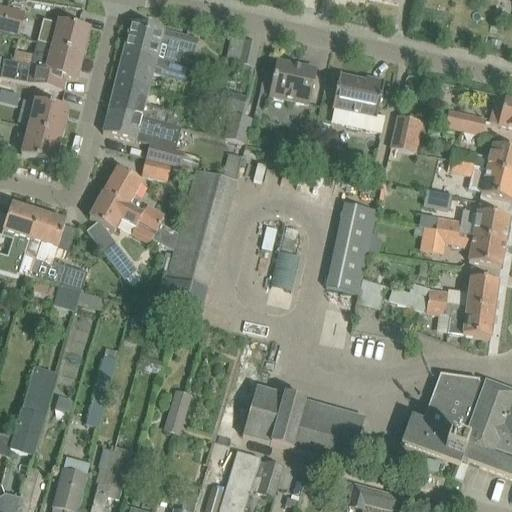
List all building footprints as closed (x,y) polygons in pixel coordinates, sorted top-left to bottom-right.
[(0,9),(0,32),(18,37),(24,15),(0,9)] [(43,21),(37,45),(82,56),(88,32),(43,21)] [(131,24),(124,54),(174,66),(178,51),(195,56),(198,42),(131,24)] [(492,41),(490,48),(499,50),(501,43),(492,41)] [(239,67),(254,70),(259,47),(244,44),(239,67)] [(82,56),(37,45),(34,59),(31,69),(38,71),(37,74),(34,87),(64,93),(67,78),(76,81),(82,56)] [(124,54),(116,83),(149,92),(153,76),(163,78),(188,85),(191,71),(174,66),(124,54)] [(27,67),(4,62),(0,80),(34,87),(37,74),(26,72),(27,67)] [(277,65),(273,84),(270,100),(309,108),(316,73),(277,65)] [(339,78),(335,98),(332,112),(349,116),(346,128),(381,136),(385,119),(377,118),(384,84),(366,80),(366,84),(339,78)] [(116,83),(109,112),(141,121),(141,120),(176,129),(179,116),(145,106),(149,92),(116,83)] [(223,92),(219,109),(243,114),(247,97),(223,92)] [(1,93),(0,96),(0,105),(17,110),(20,98),(1,93)] [(490,125),(510,130),(511,130),(511,103),(497,100),(490,125)] [(36,103),(29,130),(61,139),(69,111),(36,103)] [(149,148),(146,162),(169,167),(179,170),(179,169),(193,173),(196,165),(181,161),(183,154),(175,152),(179,137),(181,130),(176,129),(141,120),(141,121),(109,112),(103,136),(149,148)] [(445,128),(460,132),(482,137),(485,123),(448,115),(445,128)] [(231,116),(225,141),(246,147),(252,121),(231,116)] [(396,120),(389,153),(412,158),(419,126),(396,120)] [(61,139),(29,130),(21,158),(54,166),(61,139)] [(502,142),(511,144),(511,131),(504,130),(502,142)] [(9,142),(0,140),(0,152),(6,154),(9,142)] [(321,144),(313,157),(331,168),(339,156),(321,144)] [(298,147),(296,158),(308,160),(310,150),(298,147)] [(474,168),(488,171),(511,177),(511,151),(494,147),(492,155),(489,155),(488,159),(453,150),(453,152),(451,160),(450,162),(474,168)] [(172,259),(167,276),(167,279),(157,315),(197,326),(235,184),(241,159),(229,156),(222,181),(194,173),(172,259)] [(169,167),(146,162),(142,178),(165,184),(169,167)] [(450,162),(447,174),(471,180),(474,168),(450,162)] [(117,171),(103,196),(128,210),(134,200),(142,185),(117,171)] [(511,177),(488,171),(481,196),(511,203),(511,177)] [(449,213),(452,199),(427,194),(424,208),(449,213)] [(128,210),(103,196),(89,221),(114,235),(122,220),(136,228),(136,226),(155,236),(152,242),(168,251),(176,237),(158,228),(159,227),(142,218),(128,210)] [(325,291),(358,298),(368,253),(372,235),(377,214),(344,206),(325,291)] [(20,276),(38,215),(12,207),(3,234),(2,238),(13,242),(10,253),(16,256),(9,273),(20,276)] [(147,209),(142,218),(159,227),(163,218),(147,209)] [(478,214),(477,216),(463,213),(461,225),(437,221),(435,232),(473,239),(506,245),(510,220),(478,214)] [(64,289),(81,294),(82,294),(88,276),(53,264),(52,266),(37,261),(41,247),(57,252),(66,224),(38,215),(20,276),(59,287),(64,289)] [(286,230),(281,255),(291,257),(297,232),(286,230)] [(445,246),(457,249),(471,251),(469,264),(501,270),(506,245),(473,239),(435,232),(424,230),(420,254),(443,258),(445,246)] [(378,236),(372,235),(368,253),(379,256),(382,240),(378,239),(378,236)] [(127,281),(133,288),(142,281),(136,274),(137,273),(115,245),(103,255),(125,283),(127,281)] [(166,258),(161,277),(167,279),(167,276),(172,259),(166,258)] [(296,291),(297,266),(274,265),(273,290),(296,291)] [(412,286),(409,296),(428,303),(466,310),(495,313),(498,285),(470,281),(468,296),(448,292),(448,295),(430,291),(412,286)] [(356,307),(380,313),(386,288),(363,282),(356,307)] [(64,289),(59,287),(53,307),(75,313),(77,306),(81,294),(64,289)] [(428,303),(409,296),(393,290),(388,304),(426,316),(426,318),(444,320),(444,318),(450,321),(447,336),(463,338),(491,342),(495,313),(466,310),(428,303)] [(103,300),(82,294),(81,294),(77,306),(100,313),(103,300)] [(359,310),(351,334),(402,351),(410,327),(359,310)] [(129,331),(146,335),(149,322),(133,318),(129,331)] [(189,339),(192,327),(177,323),(174,336),(189,339)] [(86,427),(100,431),(118,362),(104,359),(86,427)] [(11,453),(18,455),(34,459),(59,377),(34,369),(13,441),(11,453)] [(511,423),(506,421),(511,406),(511,393),(485,384),(484,386),(479,384),(480,382),(440,377),(423,424),(411,419),(401,448),(460,469),(462,463),(511,481),(511,423)] [(243,439),(350,468),(351,469),(365,421),(306,404),(306,403),(284,397),(284,398),(256,390),(243,439)] [(163,433),(180,438),(192,398),(175,393),(163,433)] [(59,399),(54,412),(68,417),(72,403),(59,399)] [(0,457),(9,460),(11,453),(13,441),(0,436),(0,457)] [(105,511),(108,500),(120,503),(133,454),(116,449),(115,453),(109,474),(105,488),(99,486),(91,511),(105,511)] [(103,450),(98,470),(100,471),(109,474),(115,453),(103,450)] [(244,511),(250,493),(260,461),(237,454),(231,473),(219,511),(244,511)] [(65,511),(66,509),(78,511),(86,478),(90,466),(67,460),(63,472),(52,511),(65,511)] [(261,461),(260,461),(250,493),(275,500),(284,469),(266,464),(266,465),(260,464),(261,461)] [(16,511),(29,511),(36,485),(40,473),(30,470),(26,483),(25,482),(20,501),(19,504),(16,511)] [(349,506),(348,509),(359,511),(363,511),(364,507),(383,511),(398,511),(402,499),(354,486),(349,506)] [(205,511),(218,511),(224,493),(212,490),(205,511)] [(0,511),(16,511),(19,504),(20,501),(5,497),(0,499),(0,511)] [(287,499),(285,508),(295,510),(298,502),(287,499)]
